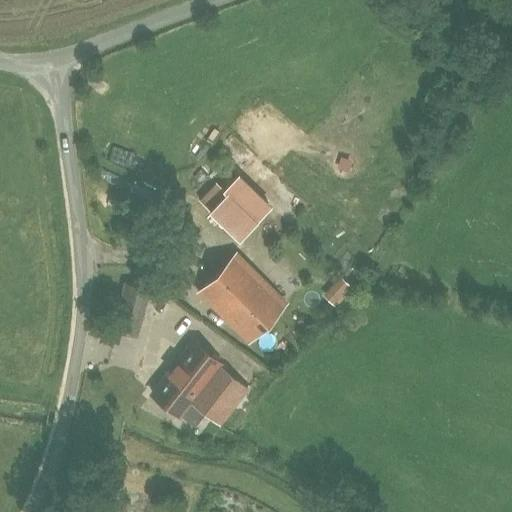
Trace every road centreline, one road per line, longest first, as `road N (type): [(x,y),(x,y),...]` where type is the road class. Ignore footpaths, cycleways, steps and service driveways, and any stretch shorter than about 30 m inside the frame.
road 1 (residential): [(50,65),(79,279),(60,423),(32,511)]
road 2 (residential): [(50,65),(218,0)]
